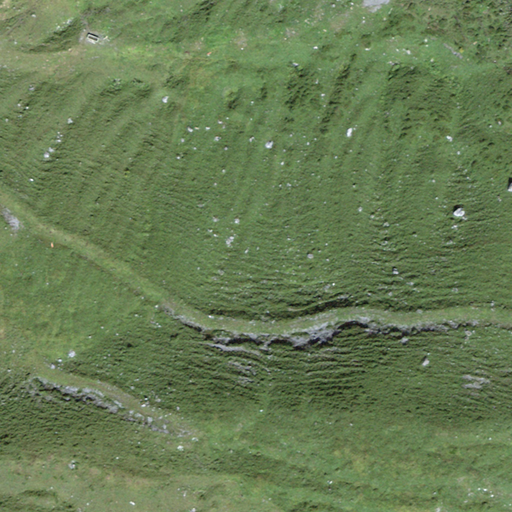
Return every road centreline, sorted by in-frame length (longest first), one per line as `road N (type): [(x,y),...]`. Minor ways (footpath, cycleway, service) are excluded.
road 1 (track): [(0,192),(42,229),(211,323),(300,330),(367,315),(409,322),(511,317)]
road 2 (track): [(20,210),(22,249),(12,287),(18,342),(50,377),(201,426)]
road 3 (track): [(0,60),(167,54),(312,36)]
